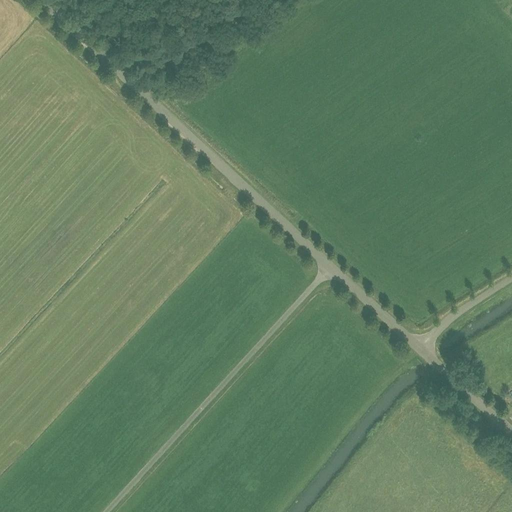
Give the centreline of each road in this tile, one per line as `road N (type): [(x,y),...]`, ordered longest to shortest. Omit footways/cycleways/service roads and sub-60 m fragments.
road 1 (tertiary): [(420,348),(41,0)]
road 2 (tertiary): [(511,433),(420,348)]
